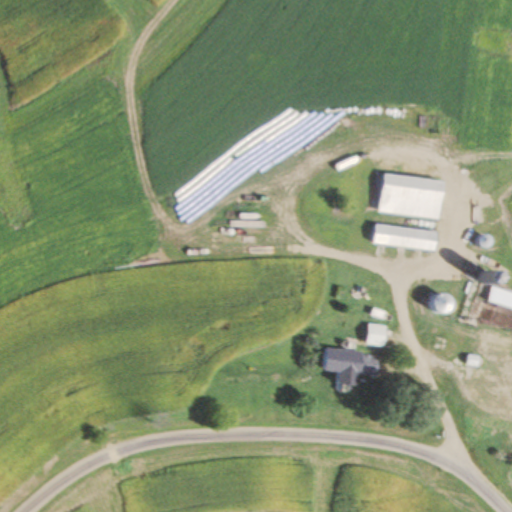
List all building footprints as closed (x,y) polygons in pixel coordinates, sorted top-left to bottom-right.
[(435,220),(440,182),(385,174),(379,212),(435,220)] [(370,244),(431,252),(434,233),(372,225),(370,244)] [(511,311),(511,294),(488,288),(484,303),(511,311)] [(383,326),(365,325),(365,346),(382,346),(383,326)] [(335,386),(356,388),(358,375),(375,377),(377,355),(324,349),(321,371),(337,373),(335,386)] [(511,390),(511,368),(475,363),(472,385),(511,390)]
